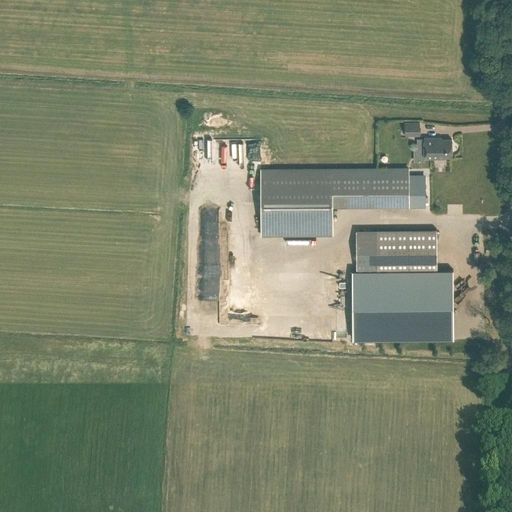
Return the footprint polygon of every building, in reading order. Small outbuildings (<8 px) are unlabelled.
[(419,135),(419,122),(404,123),(404,135),(419,135)] [(442,138),(424,138),(424,158),(444,158),(444,157),(452,156),(452,139),(442,139),(442,138)] [(409,169),(261,170),(262,234),(333,233),(332,206),(409,205),(409,169)] [(437,269),(437,229),(376,230),(377,270),(437,269)] [(452,271),(351,271),(350,339),(452,339),(452,271)] [(264,316),(331,315),(330,304),(264,306),(264,316)]
